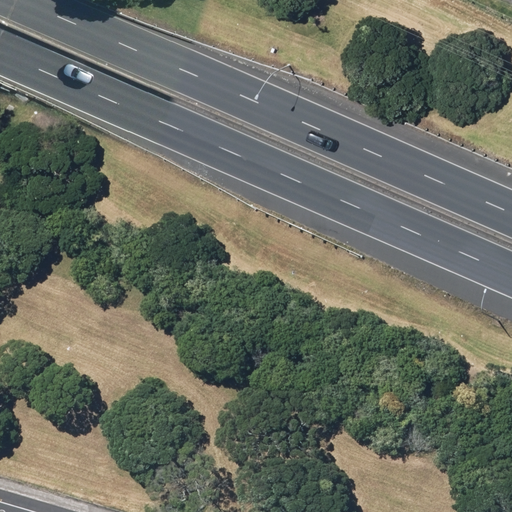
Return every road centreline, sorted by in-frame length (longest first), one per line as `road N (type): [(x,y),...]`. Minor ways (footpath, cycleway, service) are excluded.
road 1 (primary): [(511,275),(0,52)]
road 2 (primary): [(18,0),(511,214)]
